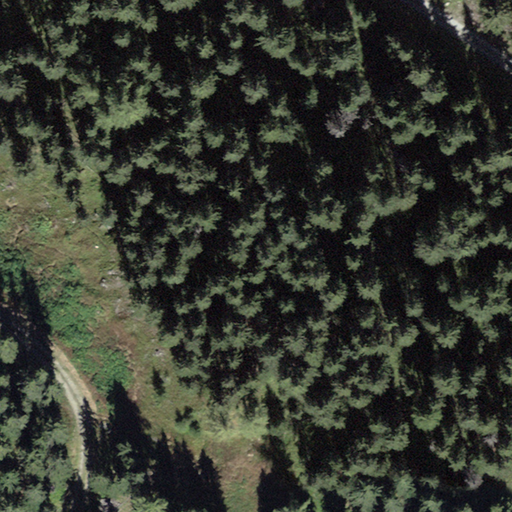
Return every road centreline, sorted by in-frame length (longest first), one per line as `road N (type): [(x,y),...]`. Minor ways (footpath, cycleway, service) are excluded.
road 1 (track): [(80,511),(87,412),(29,341),(0,324)]
road 2 (track): [(412,0),(511,70)]
